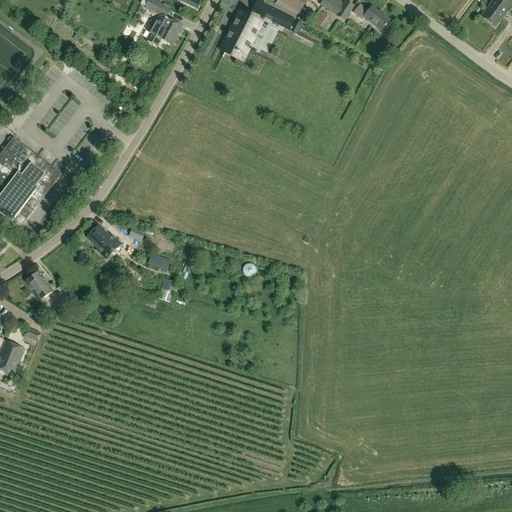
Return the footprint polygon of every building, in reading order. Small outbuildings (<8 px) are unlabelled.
[(148,0),(145,8),(165,19),(170,9),(153,0),(148,0)] [(177,0),(197,10),(201,0),(177,0)] [(298,13),(278,0),(276,3),(296,17),(298,13)] [(307,0),(277,0),(278,0),(298,13),(298,14),(307,0)] [(322,0),(319,5),(344,21),(354,6),(345,0),(344,0),(343,3),(338,0),(322,0)] [(504,0),(494,0),(481,17),(495,27),(506,12),(511,16),(511,17),(511,16),(511,5),(504,0)] [(219,8),(226,16),(235,8),(229,1),(219,8)] [(264,19),(270,9),(259,3),(253,13),(264,19)] [(364,18),(381,31),(384,27),(386,28),(387,27),(386,26),(389,21),(372,8),(369,11),(360,4),(352,14),(361,21),(363,18),(364,18)] [(319,24),(329,30),(336,17),(326,11),(319,24)] [(236,21),(221,49),(225,51),(224,54),(232,58),(234,54),(241,58),(256,32),(252,30),(257,21),(245,14),(240,23),(236,21)] [(273,24),(289,33),(294,23),(279,14),(273,24)] [(179,37),(178,36),(183,26),(167,18),(160,30),(154,27),(147,41),(157,47),(161,40),(173,47),(179,37)] [(297,35),(303,24),(298,22),(293,33),(297,35)] [(108,114),(118,99),(105,91),(106,89),(87,77),(76,94),(108,114)] [(13,139),(11,137),(9,140),(11,142),(0,156),(0,164),(0,213),(20,229),(61,175),(14,138),(13,139)] [(87,239),(98,249),(96,250),(106,260),(121,244),(111,234),(110,236),(100,226),(87,239)] [(132,227),(129,238),(141,242),(145,231),(132,227)] [(174,252),(176,246),(158,241),(157,248),(174,252)] [(148,265),(167,271),(170,260),(151,254),(148,265)] [(39,302),(53,292),(39,272),(25,282),(39,302)] [(169,303),(176,283),(165,280),(158,299),(169,303)] [(60,287),(57,290),(60,293),(57,296),(64,304),(67,301),(72,307),(75,304),(60,287)] [(135,301),(154,309),(158,299),(139,291),(135,301)] [(23,337),(37,343),(41,333),(27,328),(23,337)] [(0,348),(3,341),(0,340),(0,370),(14,377),(25,350),(5,342),(0,354),(0,348)]
